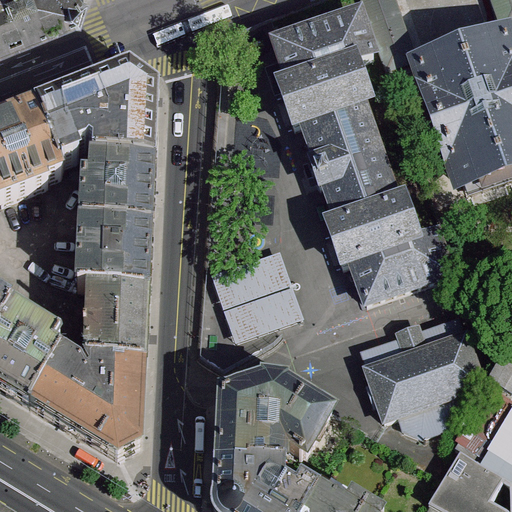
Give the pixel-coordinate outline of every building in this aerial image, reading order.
[(0,0),(0,33),(77,4),(77,0),(0,0)] [(417,67),(392,0),(361,0),(388,77),(417,67)] [(511,33),(511,0),(492,0),(505,36),(511,33)] [(374,66),(360,25),(278,54),(292,94),(283,97),(297,136),(306,133),(319,171),(314,173),(322,195),(327,193),(341,231),(331,234),(345,273),(354,270),(368,310),(450,281),(436,240),(416,247),(402,207),(396,210),(362,115),(369,112),(356,73),(374,66)] [(511,57),(507,42),(419,74),(461,190),(464,189),(469,203),(473,202),(475,210),(511,196),(511,57)] [(95,154),(93,165),(154,169),(157,99),(130,80),(37,115),(60,175),(78,168),(80,164),(77,158),(87,155),(89,151),(95,154)] [(60,175),(37,115),(0,130),(0,211),(7,209),(49,191),(48,188),(62,183),(63,181),(60,175)] [(84,185),(82,230),(151,234),(154,169),(93,165),(92,185),(84,185)] [(89,296),(148,298),(151,234),(82,230),(78,295),(89,296)] [(301,321),(277,256),(210,280),(232,346),(301,321)] [(88,342),(87,369),(144,370),(148,298),(89,296),(88,342)] [(0,307),(0,337),(13,316),(0,307)] [(60,343),(13,316),(0,337),(0,392),(31,411),(62,361),(55,357),(60,346),(60,343)] [(459,325),(365,358),(371,376),(368,377),(386,428),(401,423),(484,393),(459,325)] [(511,342),(508,342),(485,384),(511,400),(511,342)] [(80,372),(62,361),(31,411),(118,464),(141,451),(147,370),(144,370),(87,369),(93,381),(87,384),(80,372)] [(268,389),(224,404),(221,471),(285,470),(286,456),(281,453),(276,452),(276,446),(279,443),(284,446),(284,450),(307,463),(333,421),(284,391),(268,389)] [(484,393),(401,423),(406,436),(422,443),(463,428),(484,393)] [(486,454),(489,456),(511,418),(511,407),(484,393),(463,428),(453,446),(482,462),(486,454)] [(482,462),(478,468),(511,488),(511,486),(511,469),(489,456),(486,454),(482,462)] [(478,468),(462,459),(431,510),(433,511),(511,511),(511,488),(478,468)] [(285,470),(221,471),(218,511),(311,511),(320,498),(303,486),(298,495),(287,489),(284,490),(281,486),(285,484),(285,470)] [(348,511),(344,511),(320,498),(311,511),(366,511),(353,504),(348,511)]
